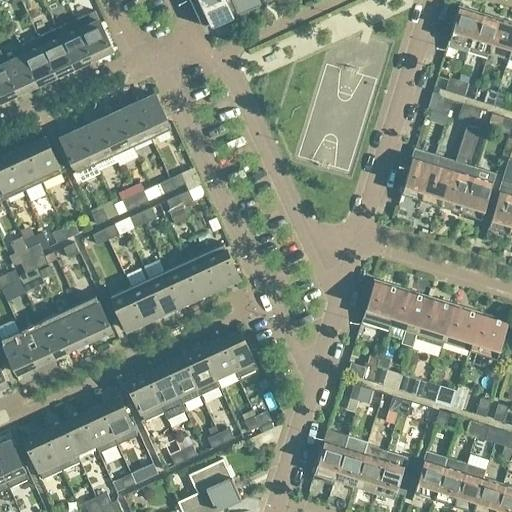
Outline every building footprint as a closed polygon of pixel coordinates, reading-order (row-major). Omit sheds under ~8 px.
[(231,17),(222,0),(189,0),(201,26),(203,25),(203,24),(209,21),(211,26),(231,17)] [(258,4),(255,0),(222,0),(231,17),(232,16),(230,11),(236,8),(239,13),(258,4)] [(466,52),(478,13),(458,7),(448,39),(446,45),(466,52)] [(112,50),(98,20),(94,11),(74,20),(92,58),(112,50)] [(486,58),(487,52),(498,19),(478,13),(466,52),(486,58)] [(507,58),(511,42),(511,23),(498,19),(487,52),(507,58)] [(92,58),(74,20),(56,28),(74,67),(92,58)] [(74,67),(56,28),(37,37),(41,46),(55,75),(74,67)] [(55,75),(41,46),(37,37),(18,45),(23,54),(36,84),(55,75)] [(0,100),(18,93),(4,63),(0,54),(0,100)] [(36,84),(23,54),(4,63),(18,93),(36,84)] [(454,93),(458,80),(448,77),(444,91),(454,93)] [(463,96),(467,83),(458,80),(454,93),(463,96)] [(493,106),(497,92),(487,89),(483,103),(493,106)] [(502,108),(506,95),(497,92),(493,106),(502,108)] [(170,128),(154,94),(135,103),(150,137),(170,128)] [(447,115),(451,101),(442,98),(438,112),(447,115)] [(150,137),(135,103),(116,111),(132,146),(150,137)] [(467,121),(471,107),(461,104),(457,118),(467,121)] [(476,124),(480,110),(471,107),(467,121),(476,124)] [(132,146),(116,111),(97,120),(113,154),(132,146)] [(508,134),(511,121),(511,120),(503,117),(499,131),(508,134)] [(113,154),(97,120),(79,129),(94,163),(113,154)] [(94,163),(79,129),(59,137),(75,172),(94,163)] [(60,172),(44,138),(25,146),(41,181),(60,172)] [(41,181),(25,146),(6,155),(22,189),(41,181)] [(421,199),(434,156),(414,149),(403,184),(397,202),(398,202),(401,193),(421,199)] [(22,189),(6,155),(0,158),(0,190),(4,198),(22,189)] [(440,205),(454,162),(434,156),(421,199),(440,205)] [(508,233),(511,218),(511,159),(508,158),(501,183),(496,196),(497,196),(485,235),(485,236),(488,226),(508,233)] [(460,211),(474,167),(473,166),(472,167),(454,162),(440,205),(460,211)] [(460,211),(480,218),(494,173),(474,167),(460,211)] [(180,173),(169,178),(174,188),(185,183),(180,173)] [(155,197),(174,188),(169,178),(151,187),(155,197)] [(155,197),(151,187),(143,190),(140,183),(128,188),(137,206),(155,197)] [(201,184),(188,190),(177,195),(182,205),(205,194),(201,184)] [(137,206),(128,188),(117,193),(121,200),(113,204),(118,214),(137,206)] [(182,205),(177,195),(166,200),(170,210),(182,205)] [(96,224),(118,214),(113,204),(111,201),(89,211),(96,224)] [(156,217),(151,207),(140,212),(144,222),(156,217)] [(144,222),(140,212),(121,221),(126,231),(144,222)] [(107,239),(126,231),(121,221),(102,229),(107,239)] [(78,232),(73,222),(62,227),(67,238),(78,232)] [(67,238),(62,227),(51,233),(56,243),(67,238)] [(107,239),(102,229),(92,234),(96,244),(107,239)] [(24,240),(28,248),(38,243),(41,250),(50,246),(47,239),(43,231),(24,240)] [(78,253),(74,242),(62,248),(67,258),(78,253)] [(41,250),(38,243),(28,248),(27,248),(31,258),(42,253),(41,250)] [(238,277),(222,243),(203,252),(219,286),(238,277)] [(31,258),(27,248),(16,253),(20,263),(31,258)] [(219,286),(203,252),(185,261),(200,295),(219,286)] [(47,263),(42,253),(31,258),(36,268),(47,263)] [(36,268),(31,258),(20,263),(25,273),(36,268)] [(182,303),(166,269),(161,259),(142,267),(147,278),(163,312),(182,303)] [(200,295),(185,261),(166,269),(182,303),(200,295)] [(48,265),(38,270),(41,276),(51,272),(48,265)] [(12,283),(7,273),(0,276),(0,287),(0,288),(12,283)] [(163,312),(147,278),(129,286),(144,321),(163,312)] [(389,325),(401,288),(373,280),(362,316),(360,322),(387,330),(389,324),(389,325)] [(144,321),(129,286),(109,295),(125,330),(144,321)] [(416,333),(427,297),(401,288),(389,325),(416,333)] [(110,330),(95,295),(75,304),(91,339),(110,330)] [(442,341),(453,305),(427,297),(416,333),(414,339),(440,347),(442,341)] [(91,339),(75,304),(57,313),(72,347),(91,339)] [(469,349),(480,313),(453,305),(442,341),(469,349)] [(72,347),(57,313),(38,321),(54,356),(72,347)] [(496,358),(505,328),(507,321),(480,313),(469,349),(496,358)] [(54,356),(38,321),(19,330),(35,364),(54,356)] [(35,364),(19,330),(0,338),(16,373),(35,364)] [(257,369),(239,330),(220,339),(233,369),(237,378),(257,369)] [(233,369),(220,339),(201,347),(215,377),(233,369)] [(219,386),(215,377),(201,347),(182,356),(196,386),(200,395),(219,386)] [(196,386),(182,356),(163,365),(177,395),(181,403),(200,395),(196,386)] [(371,382),(376,366),(366,363),(361,379),(371,382)] [(177,395),(163,365),(145,373),(159,403),(163,412),(166,419),(185,411),(181,403),(177,395)] [(382,385),(386,369),(376,366),(371,382),(382,385)] [(159,403),(145,373),(126,382),(143,421),(163,412),(159,403)] [(424,398),(429,382),(403,374),(398,390),(424,398)] [(450,406),(455,390),(429,382),(424,398),(450,406)] [(358,401),(362,387),(353,384),(349,398),(358,401)] [(368,404),(372,390),(362,387),(358,401),(368,404)] [(136,435),(118,396),(99,405),(117,444),(136,435)] [(397,413),(401,399),(392,397),(388,410),(397,413)] [(485,417),(490,401),(480,398),(475,414),(485,417)] [(407,416),(411,402),(401,399),(397,413),(407,416)] [(502,422),(507,406),(497,403),(492,419),(502,422)] [(117,444),(99,405),(80,414),(94,444),(98,453),(117,444)] [(259,426),(254,416),(251,410),(241,415),(248,431),(259,426)] [(270,421),(265,411),(254,416),(259,426),(270,421)] [(444,427),(448,414),(438,411),(434,424),(444,427)] [(94,444),(80,414),(61,422),(75,452),(94,444)] [(474,437),(478,423),(469,420),(465,434),(474,437)] [(75,452),(61,422),(43,431),(61,470),(79,461),(75,452)] [(498,429),(488,426),(478,423),(474,437),(484,440),(483,442),(493,445),(498,429)] [(236,424),(228,428),(217,433),(222,443),(241,434),(236,424)] [(213,426),(206,429),(209,436),(217,433),(213,426)] [(61,470),(43,431),(24,440),(42,479),(61,470)] [(222,443),(217,433),(209,436),(206,438),(211,448),(222,443)] [(511,433),(508,433),(499,460),(509,463),(511,452),(511,433)] [(196,455),(191,445),(187,436),(177,441),(181,450),(185,460),(196,455)] [(27,479),(10,440),(0,444),(0,469),(8,488),(27,479)] [(333,479),(343,447),(323,441),(315,467),(310,482),(311,483),(314,473),(321,476),(320,481),(332,484),(333,479)] [(373,492),(385,451),(386,452),(387,451),(366,444),(363,453),(353,486),(373,492)] [(353,486),(363,453),(343,447),(333,479),(353,486)] [(185,460),(181,450),(169,455),(174,465),(185,460)] [(393,498),(401,471),(405,458),(386,452),(385,451),(373,492),(393,498)] [(433,499),(446,458),(426,452),(410,501),(411,502),(414,493),(433,499)] [(240,497),(222,458),(188,474),(196,492),(177,502),(181,511),(185,511),(212,501),(216,508),(240,497)] [(453,505),(465,464),(464,464),(446,458),(433,499),(453,505)] [(472,511),(483,478),(485,470),(465,463),(464,464),(465,464),(453,505),(472,511)] [(146,478),(141,468),(130,473),(134,483),(146,478)] [(0,491),(8,488),(0,469),(0,491)] [(134,483),(130,473),(111,482),(116,492),(134,483)] [(187,474),(172,477),(175,491),(190,488),(187,474)] [(476,511),(493,511),(502,484),(483,478),(472,511),(476,511)] [(511,511),(511,487),(502,484),(493,511),(511,511)] [(110,502),(106,492),(94,498),(99,508),(110,502)] [(89,511),(99,508),(94,498),(92,493),(85,496),(87,501),(84,503),(87,511),(89,511)] [(121,511),(116,500),(110,502),(99,508),(99,509),(100,511),(121,511)] [(217,511),(216,508),(212,501),(185,511),(217,511)]
